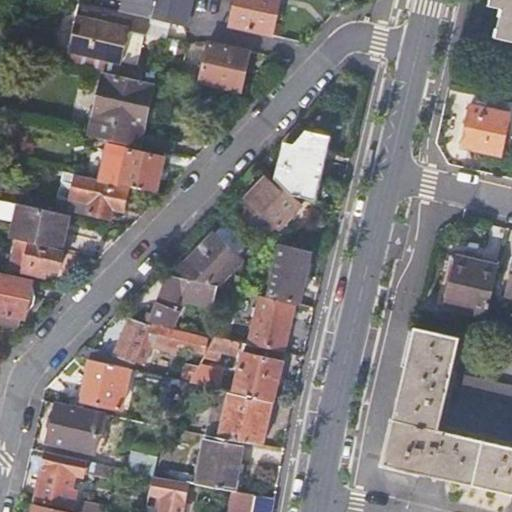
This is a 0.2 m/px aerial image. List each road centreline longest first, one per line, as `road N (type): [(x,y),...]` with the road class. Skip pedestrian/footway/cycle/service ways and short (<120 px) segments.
road 1 (residential): [(0,480),(23,376),(339,44),(367,39),(417,50)]
road 2 (secondary): [(389,172),(316,499)]
road 3 (residential): [(389,172),(511,201)]
road 4 (secondary): [(417,50),(389,172)]
